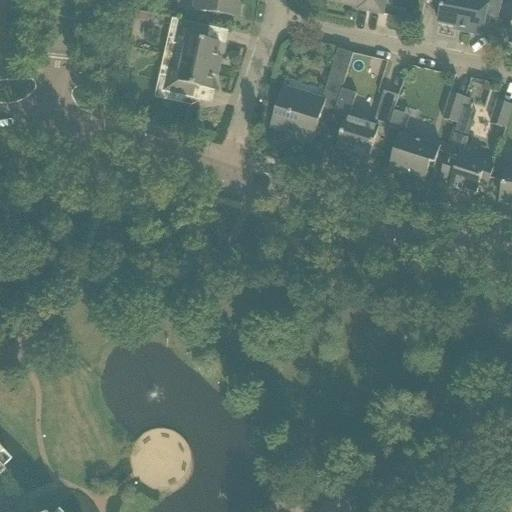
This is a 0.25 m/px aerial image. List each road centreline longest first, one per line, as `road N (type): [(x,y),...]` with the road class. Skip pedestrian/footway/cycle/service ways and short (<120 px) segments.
road 1 (tertiary): [(511,269),(222,174)]
road 2 (residential): [(275,18),(511,69)]
road 3 (tertiary): [(222,174),(44,121)]
road 4 (residential): [(222,174),(275,18)]
road 5 (tertiary): [(44,121),(67,0)]
